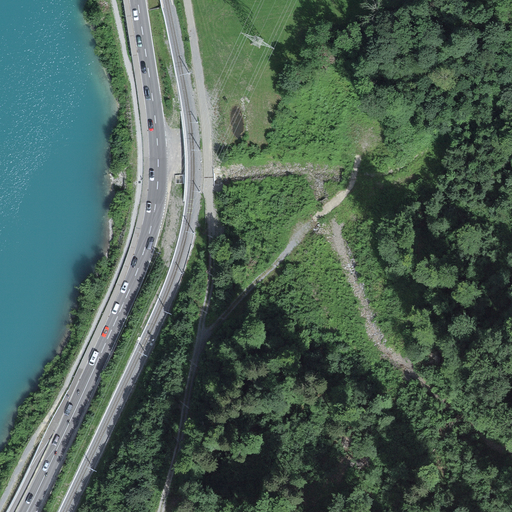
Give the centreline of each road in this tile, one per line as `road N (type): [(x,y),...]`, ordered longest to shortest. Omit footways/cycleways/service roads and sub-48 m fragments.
road 1 (primary): [(18,511),(88,379),(151,226),(158,160),(137,0)]
road 2 (track): [(161,511),(197,349),(235,299),(343,193),(363,124)]
